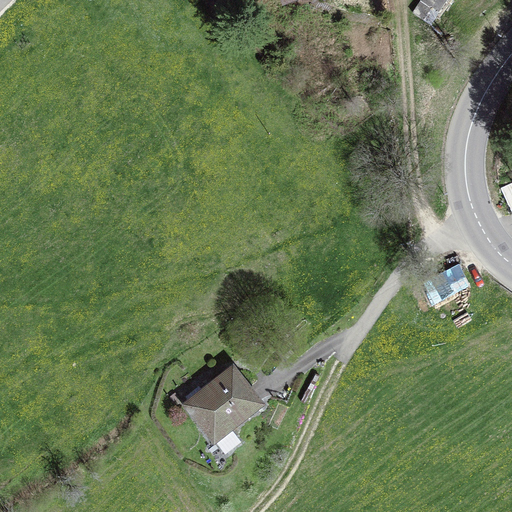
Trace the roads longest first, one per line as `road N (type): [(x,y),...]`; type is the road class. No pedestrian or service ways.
road 1 (track): [(264,511),(294,483),(352,349)]
road 2 (residential): [(476,219),(427,253),(352,349)]
road 3 (secondary): [(511,52),(489,84),(467,149),(464,184),(476,219)]
